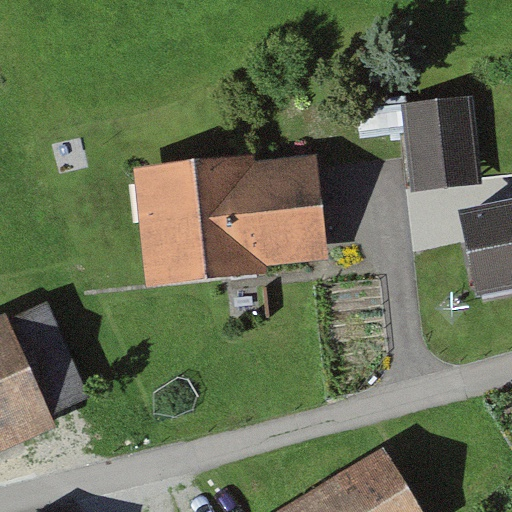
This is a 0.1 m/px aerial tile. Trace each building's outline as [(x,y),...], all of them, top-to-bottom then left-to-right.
[(403,105),(412,194),(483,186),(474,98),(403,105)] [(268,275),(267,267),(328,261),(318,156),(256,162),(256,157),(135,169),(147,287),(268,275)] [(511,200),(460,212),(478,298),(511,290),(511,200)] [(47,303),(8,320),(52,417),(90,399),(47,303)] [(0,318),(0,453),(57,428),(52,417),(8,320),(6,316),(0,318)] [(426,511),(394,460),(309,511),(426,511)]
